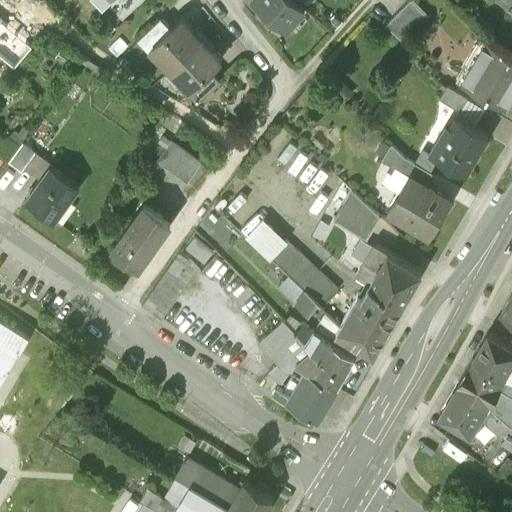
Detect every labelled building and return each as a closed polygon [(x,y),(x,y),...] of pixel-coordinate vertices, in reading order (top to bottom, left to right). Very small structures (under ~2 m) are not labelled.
[(255,0),(262,6),(286,27),(304,7),(295,0),(255,0)] [(411,0),(410,0),(385,25),(405,45),(430,19),(411,0)] [(511,14),(511,0),(498,0),(496,3),(511,14)] [(286,27),(262,6),(254,15),(278,36),(286,27)] [(0,38),(11,25),(0,15),(0,38)] [(170,28),(154,43),(156,45),(174,64),(201,38),(182,17),(170,28)] [(140,39),(150,50),(156,45),(154,43),(170,28),(161,19),(140,39)] [(201,38),(174,64),(192,83),(193,85),(209,70),(221,59),(201,38)] [(511,53),(486,38),(461,80),(503,104),(511,88),(511,53)] [(209,70),(193,85),(192,83),(187,88),(197,100),(219,80),(209,70)] [(439,98),(460,110),(468,98),(447,85),(439,98)] [(456,116),(433,154),(464,173),(487,135),(456,116)] [(170,140),(156,160),(188,182),(202,163),(170,140)] [(22,142),(8,163),(22,173),(36,152),(22,142)] [(381,159),(408,175),(409,174),(423,183),(430,172),(403,156),(390,144),(381,159)] [(305,147),(288,163),(312,189),(329,173),(305,147)] [(50,165),(25,200),(49,218),(64,197),(68,201),(79,186),(50,165)] [(398,192),(387,211),(428,235),(450,198),(423,183),(409,174),(408,175),(407,178),(412,181),(403,195),(398,192)] [(379,215),(352,190),(334,222),(365,239),(379,215)] [(145,204),(112,250),(138,268),(170,223),(145,204)] [(186,247),(205,258),(211,247),(191,236),(186,247)] [(268,257),(304,288),(319,271),(285,239),(268,257)] [(356,277),(368,284),(401,303),(420,270),(375,244),(356,277)] [(319,271),(304,288),(305,289),(319,302),(323,305),(338,289),(319,271)] [(368,284),(362,295),(394,315),(401,303),(368,284)] [(319,302),(305,289),(294,302),(309,315),(319,302)] [(511,292),(500,311),(511,318),(511,292)] [(361,344),(373,351),(394,315),(362,295),(358,293),(337,330),(361,344)] [(0,384),(9,370),(7,369),(7,370),(3,367),(13,350),(19,354),(29,338),(0,320),(0,384)] [(316,374),(336,386),(355,355),(331,340),(301,321),(294,331),(311,349),(310,351),(324,359),(322,363),(316,374)] [(331,340),(355,355),(361,344),(337,330),(331,340)] [(511,345),(487,331),(473,356),(511,379),(511,367),(509,366),(511,360),(511,345)] [(306,368),(316,374),(322,363),(324,359),(310,351),(301,365),(306,368)] [(511,379),(473,356),(455,386),(486,404),(506,422),(511,425),(511,379)] [(306,368),(286,400),(289,402),(318,418),(336,386),(316,374),(306,368)] [(499,436),(506,422),(486,404),(455,386),(439,414),(470,432),(482,412),(486,423),(499,436)] [(511,425),(506,422),(499,436),(505,441),(500,446),(511,451),(511,425)] [(190,483),(202,491),(213,473),(186,456),(175,474),(190,483)] [(202,491),(238,511),(265,511),(274,496),(264,490),(266,486),(257,480),(255,485),(244,479),(239,488),(213,473),(202,491)] [(238,511),(202,491),(190,483),(181,499),(175,509),(180,511),(199,511),(201,510),(204,511),(238,511)] [(145,503),(159,511),(173,511),(174,511),(159,502),(161,497),(148,489),(141,501),(145,503)] [(122,492),(118,498),(130,505),(134,499),(122,492)] [(159,511),(145,503),(139,511),(159,511)]
